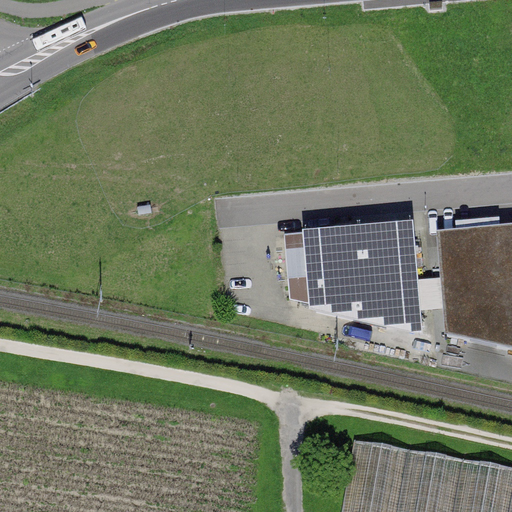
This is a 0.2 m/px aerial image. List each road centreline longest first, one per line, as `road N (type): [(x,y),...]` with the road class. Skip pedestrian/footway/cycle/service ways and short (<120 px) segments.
road 1 (track): [(0,344),(511,445)]
road 2 (primary): [(173,1),(0,80)]
